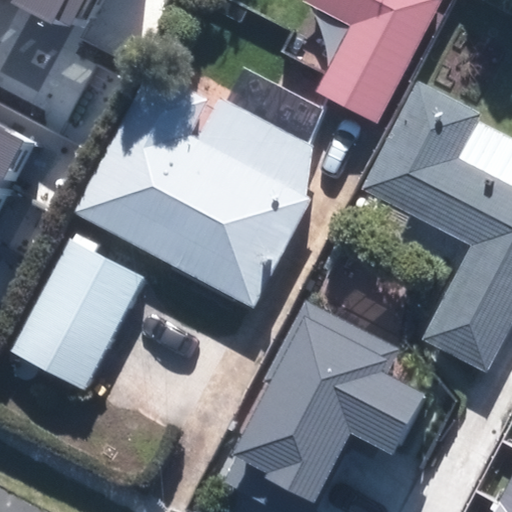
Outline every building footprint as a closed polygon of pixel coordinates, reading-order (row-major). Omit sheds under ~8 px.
[(7,0),(67,31),(79,38),(99,0),(7,0)] [(442,0),(309,0),(358,25),(322,94),(378,124),(442,0)] [(469,59),(492,8),(475,0),(458,0),(438,45),(469,59)] [(154,76),(80,213),(256,307),(311,202),(317,148),(224,99),(201,143),(194,139),(211,107),(154,76)] [(485,113),(425,81),(368,186),(481,247),(430,340),(488,372),(511,328),(511,185),(461,157),(481,120),(485,113)] [(0,129),(0,195),(28,144),(0,129)] [(148,283),(74,243),(17,351),(91,390),(148,283)] [(271,382),(234,456),(270,474),(267,479),(313,502),(348,432),(393,454),(422,395),(385,377),(398,350),(304,303),(265,379),(268,381),(271,382)] [(511,511),(511,489),(500,511),(511,511)]
